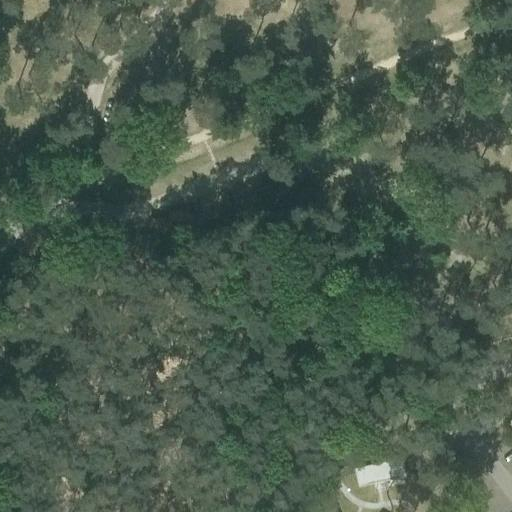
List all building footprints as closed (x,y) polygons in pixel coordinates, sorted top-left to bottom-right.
[(105,0),(87,0),(71,23),(84,31),(105,0)] [(240,6),(228,0),(226,0),(205,39),(219,46),(240,6)] [(399,1),(396,0),(381,0),(364,33),(377,40),(399,1)] [(0,18),(23,19),(24,4),(0,3),(0,18)] [(329,52),(335,38),(294,20),(288,34),(329,52)] [(270,39),(257,32),(235,72),(249,79),(270,39)] [(33,49),(46,84),(63,78),(51,43),(33,49)] [(0,89),(14,83),(7,69),(0,72),(0,89)] [(186,78),(172,71),(151,110),(165,117),(186,78)] [(408,113),(408,98),(363,98),(363,113),(408,113)] [(327,128),(317,117),(284,148),(295,159),(327,128)] [(0,145),(17,156),(25,143),(0,127),(0,145)] [(476,129),(464,138),(489,175),(501,167),(476,129)] [(410,136),(397,144),(422,181),(435,173),(410,136)] [(344,177),(329,174),(322,219),(337,221),(344,177)] [(336,247),(346,259),(381,230),(371,218),(336,247)] [(460,268),(473,275),(495,236),(481,228),(460,268)] [(390,270),(403,277),(424,238),(411,230),(390,270)] [(337,317),(351,324),(372,285),(358,278),(337,317)] [(448,295),(440,308),(479,331),(487,318),(448,295)] [(378,379),(378,335),(378,333),(361,333),(351,333),(351,374),(365,374),(365,379),(378,379)] [(401,456),(354,466),(358,483),(358,484),(405,474),(401,456)]
